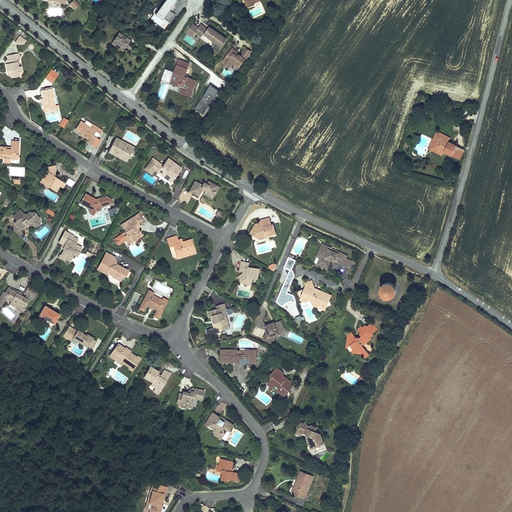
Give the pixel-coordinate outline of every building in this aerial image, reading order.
[(175,15),(169,10),(176,1),(174,0),(166,0),(156,15),(162,20),(163,18),(169,23),(175,15)] [(78,5),(72,1),(68,5),(74,10),(78,5)] [(201,24),(199,27),(193,23),(187,32),(193,36),(196,33),(201,36),(203,33),(215,41),(212,44),(219,49),(226,39),(209,27),(208,29),(201,24)] [(128,41),(118,34),(111,44),(115,47),(117,45),(120,47),(118,49),(121,52),(128,41)] [(20,37),(15,43),(18,45),(23,45),(20,42),(23,39),(20,37)] [(250,52),(246,49),(243,53),(244,53),(241,57),(239,56),(237,56),(234,54),(235,53),(236,51),(232,49),(223,62),(226,65),(228,62),(232,65),(233,63),(236,65),(237,65),(239,67),(250,52)] [(6,63),(7,69),(10,69),(10,72),(8,75),(13,78),(20,76),(20,72),(22,71),(21,66),(18,67),(17,63),(20,59),(18,54),(7,56),(8,59),(6,63)] [(189,64),(178,59),(176,65),(187,69),(189,64)] [(187,69),(176,65),(170,80),(179,84),(184,86),(184,84),(188,86),(187,89),(183,88),(182,92),(191,95),(197,81),(187,77),(185,77),(185,75),(187,69)] [(219,91),(210,84),(203,95),(195,108),(203,114),(209,105),(208,105),(211,101),(213,103),(216,99),(214,98),(219,91)] [(43,103),(44,109),(56,107),(54,97),(55,97),(53,88),(42,91),(43,98),(44,103),(43,103)] [(57,113),(45,116),(47,122),(59,119),(57,113)] [(81,122),(76,130),(82,135),(90,140),(89,141),(88,142),(92,145),(97,138),(94,136),(96,132),(99,134),(102,131),(93,125),(90,128),(81,122)] [(440,135),(450,140),(451,137),(437,130),(429,147),(439,151),(441,148),(435,145),(440,135)] [(453,154),(457,144),(450,140),(440,135),(435,145),(441,148),(439,151),(443,153),(445,150),(453,154)] [(135,147),(116,137),(108,153),(127,163),(135,147)] [(0,146),(0,157),(4,158),(4,160),(10,160),(10,158),(16,158),(16,154),(19,154),(20,141),(12,141),(11,147),(11,149),(8,149),(8,147),(0,146)] [(465,148),(457,144),(453,154),(460,157),(465,148)] [(163,167),(152,159),(146,167),(152,171),(154,169),(167,178),(166,180),(169,182),(175,174),(177,175),(182,169),(168,159),(163,167)] [(46,182),(43,185),(47,188),(49,188),(56,192),(60,186),(63,188),(66,184),(57,178),(56,180),(55,176),(54,172),(56,172),(55,165),(48,166),(50,172),(49,173),(47,177),(45,175),(42,179),(46,182)] [(152,171),(146,167),(144,170),(151,175),(154,171),(166,180),(167,178),(154,169),(152,171)] [(195,181),(189,191),(198,196),(201,191),(201,189),(205,192),(204,193),(211,197),(214,193),(215,194),(219,188),(207,181),(206,183),(204,182),(202,185),(195,181)] [(106,197),(98,199),(95,200),(94,201),(92,200),(93,198),(85,194),(80,204),(87,208),(89,214),(98,211),(97,209),(97,207),(100,206),(106,203),(107,206),(113,204),(112,200),(106,197)] [(108,210),(110,216),(116,214),(114,208),(108,210)] [(17,221),(14,223),(17,227),(23,227),(25,226),(25,223),(27,223),(28,222),(30,225),(34,225),(34,223),(38,223),(40,221),(39,218),(35,213),(28,212),(28,216),(26,216),(21,210),(13,217),(17,221)] [(138,214),(135,216),(140,223),(143,221),(138,214)] [(135,216),(121,225),(125,232),(114,239),(118,245),(126,240),(126,241),(129,239),(133,239),(137,237),(138,239),(142,236),(138,229),(137,230),(134,227),(136,226),(140,223),(135,216)] [(254,226),(252,231),(256,233),(257,237),(260,236),(261,238),(267,237),(267,236),(275,234),(273,225),(271,225),(269,218),(261,220),(259,223),(257,227),(254,226)] [(63,251),(60,256),(64,258),(63,258),(70,262),(74,255),(76,256),(78,251),(79,252),(82,247),(75,244),(77,240),(73,238),(73,236),(64,232),(58,244),(61,246),(63,247),(62,250),(63,251)] [(176,237),(167,239),(169,246),(172,245),(175,252),(177,252),(178,257),(194,252),(190,240),(182,242),(178,244),(177,240),(176,237)] [(317,255),(318,256),(321,249),(323,250),(325,245),(322,243),(317,255)] [(316,256),(314,260),(315,262),(326,267),(329,260),(328,260),(329,258),(330,258),(334,260),(335,259),(345,264),(348,258),(345,257),(346,255),(338,251),(337,252),(331,249),(331,248),(325,245),(323,250),(321,249),(318,256),(316,256)] [(84,258),(90,261),(93,254),(86,252),(84,258)] [(106,253),(97,269),(108,275),(109,272),(113,273),(112,274),(113,276),(121,280),(122,278),(125,277),(124,273),(126,269),(118,264),(115,257),(106,253)] [(289,257),(284,267),(290,270),(276,301),(282,307),(283,306),(286,300),(293,302),(296,301),(294,296),(287,293),(295,276),(293,271),(292,270),(296,261),(293,259),(292,259),(289,257)] [(242,261),(240,270),(244,270),(246,271),(245,274),(243,273),(242,280),(244,283),(250,285),(253,283),(253,279),(255,279),(256,273),(259,274),(260,269),(249,266),(249,263),(242,261)] [(385,283),(384,284),(382,286),(381,287),(381,289),(381,291),(381,292),(382,294),(383,295),(384,297),(385,297),(387,298),(389,298),(391,298),(392,297),(394,296),(395,295),(396,293),(396,292),(396,290),(396,288),(395,287),(394,285),(393,284),(392,283),(390,283),(388,283),(387,283),(385,283)] [(306,288),(297,292),(299,297),(302,296),(305,302),(313,306),(319,309),(326,306),(331,296),(314,289),(313,286),(306,288)] [(8,288),(2,296),(11,302),(9,304),(15,308),(17,304),(24,308),(31,297),(33,298),(37,291),(29,287),(24,296),(25,296),(24,298),(8,288)] [(148,292),(139,309),(144,312),(147,305),(156,310),(153,317),(159,319),(166,305),(161,302),(162,300),(153,295),(148,292)] [(17,304),(15,308),(17,310),(21,313),(24,308),(17,304)] [(45,305),(38,316),(53,325),(60,315),(45,305)] [(217,310),(209,312),(210,316),(211,316),(213,316),(215,327),(218,327),(219,330),(226,329),(224,319),(227,319),(225,312),(227,312),(225,305),(216,307),(217,310)] [(211,316),(215,331),(219,330),(218,327),(215,327),(213,316),(211,316)] [(272,325),(271,323),(264,326),(267,332),(264,340),(271,343),(275,334),(278,333),(279,334),(283,332),(284,330),(281,321),(275,324),(272,325)] [(372,334),(378,330),(372,322),(366,327),(365,325),(362,327),(361,326),(356,329),(359,333),(358,334),(360,337),(359,338),(356,338),(350,331),(347,333),(345,349),(349,346),(352,349),(352,354),(361,355),(364,359),(369,356),(362,347),(372,339),(370,338),(373,335),(372,334)] [(73,329),(68,339),(71,341),(72,339),(88,348),(88,347),(93,339),(93,338),(87,335),(78,330),(77,331),(73,329)] [(93,339),(88,347),(92,349),(96,342),(93,339)] [(118,344),(109,356),(116,361),(117,359),(123,364),(129,367),(128,369),(132,371),(141,359),(137,356),(136,358),(130,353),(124,349),(118,344)] [(220,350),(220,363),(238,363),(238,366),(257,366),(257,350),(220,350)] [(150,367),(143,377),(153,382),(151,385),(156,388),(161,391),(170,374),(164,370),(161,375),(160,377),(157,375),(158,374),(159,372),(150,367)] [(276,369),(270,375),(272,377),(268,382),(274,386),(275,384),(279,383),(281,385),(278,389),(279,392),(285,397),(293,387),(289,384),(291,381),(287,378),(286,379),(282,376),(283,374),(276,369)] [(185,407),(192,408),(194,399),(201,401),(204,391),(194,389),(193,393),(190,392),(190,394),(183,392),(182,394),(179,393),(177,402),(178,405),(180,406),(180,407),(185,408),(185,407)] [(234,425),(226,420),(224,422),(217,417),(218,416),(213,412),(207,422),(213,427),(214,426),(214,425),(218,427),(215,433),(214,434),(222,439),(225,434),(228,430),(230,431),(234,425)] [(310,450),(325,445),(321,435),(316,433),(318,428),(311,425),(311,427),(307,425),(306,423),(303,424),(300,422),(296,430),(298,430),(296,434),(302,437),(303,434),(308,437),(307,440),(310,450)] [(219,463),(219,465),(218,470),(223,471),(223,473),(221,480),(229,481),(230,480),(238,482),(239,479),(237,478),(238,473),(233,472),(231,472),(232,468),(234,462),(224,460),(223,463),(219,463)] [(314,476),(300,471),(291,494),(306,499),(314,476)] [(152,504),(150,510),(156,511),(160,511),(162,505),(160,504),(163,494),(165,495),(167,486),(153,483),(150,491),(152,492),(149,504),(152,504)]
